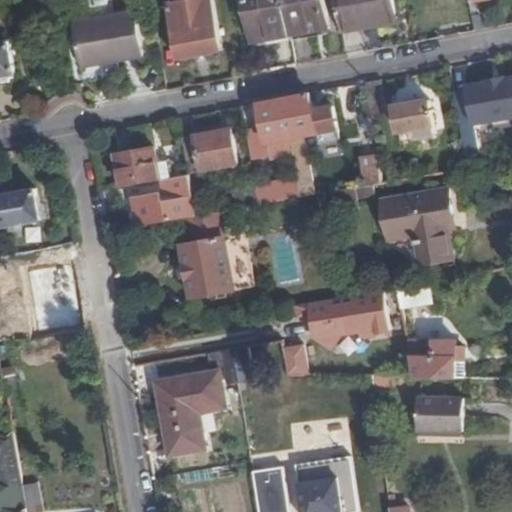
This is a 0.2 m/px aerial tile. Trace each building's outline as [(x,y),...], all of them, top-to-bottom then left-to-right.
[(166,0),(178,60),(201,55),(224,50),(214,0),(166,0)] [(284,0),(244,0),(251,39),(274,35),(291,32),(284,0)] [(323,0),(284,0),(291,32),(310,28),(329,25),(323,0)] [(336,0),(342,31),(374,25),(398,21),(393,0),(336,0)] [(135,14),(72,26),(80,68),(103,64),(102,61),(109,59),(114,58),(115,61),(143,56),(135,14)] [(0,77),(17,74),(11,40),(0,42),(0,77)] [(468,88),(455,91),(467,155),(480,152),(475,124),(511,116),(511,76),(507,77),(507,75),(497,77),(487,79),(488,81),(468,85),(468,88)] [(314,109),(310,93),(302,94),(285,98),(294,142),(302,184),(305,199),(315,197),(303,135),(317,132),(319,144),(340,140),(333,105),(314,109)] [(290,143),(294,142),(285,98),(268,101),(259,103),(264,129),(247,133),(253,160),(272,156),(270,145),(290,141),(290,143)] [(414,104),(396,107),(401,133),(421,129),(422,134),(429,133),(429,128),(436,126),(431,100),(414,104)] [(208,137),(184,141),(191,175),(240,165),(234,131),(208,137)] [(120,171),(124,188),(163,180),(160,166),(157,151),(140,154),(118,159),(120,171)] [(364,158),(370,187),(387,185),(381,155),(364,158)] [(173,178),(170,164),(160,166),(163,180),(173,178)] [(139,210),(142,226),(199,214),(197,204),(191,176),(165,181),(168,195),(182,193),(184,200),(160,205),(159,195),(136,200),(139,210)] [(302,184),(259,193),(262,208),(305,199),(302,184)] [(453,190),(387,201),(393,237),(417,233),(420,244),(424,243),(428,265),(459,260),(453,229),(450,230),(449,221),(448,217),(458,216),(453,190)] [(17,195),(0,198),(0,214),(3,231),(45,223),(39,191),(17,195)] [(259,193),(197,204),(199,214),(200,217),(262,208),(259,193)] [(460,228),(458,216),(448,217),(449,221),(450,230),(453,229),(460,228)] [(254,287),(244,235),(182,247),(187,273),(192,300),(254,287)] [(438,306),(435,284),(402,290),(404,300),(406,312),(438,306)] [(310,318),(313,318),(317,320),(318,325),(318,332),(319,339),(338,352),(348,337),(365,334),(372,339),(397,334),(390,292),(300,308),(302,320),(310,318)] [(313,318),(310,318),(313,333),(318,332),(318,325),(317,320),(313,318)] [(462,342),(412,341),(419,378),(467,380),(468,365),(469,353),(462,352),(462,342)] [(296,347),(277,351),(281,373),(300,374),(296,347)] [(250,379),(247,364),(232,367),(235,382),(250,379)] [(218,370),(157,381),(163,414),(170,453),(204,447),(197,411),(224,405),(218,370)] [(396,377),(380,377),(382,394),(397,393),(396,377)] [(470,400),(424,398),(423,431),(447,432),(469,433),(470,400)] [(28,511),(24,484),(16,439),(7,435),(0,438),(0,454),(2,456),(7,486),(5,488),(0,485),(0,511),(28,511)] [(294,466),(296,481),(336,475),(334,460),(294,466)] [(296,481),(300,511),(341,511),(340,502),(352,500),(348,473),(336,475),(296,481)] [(39,482),(24,484),(28,511),(39,511),(44,511),(39,482)] [(285,511),(280,486),(255,490),(258,511),(285,511)] [(398,494),(392,495),(393,511),(412,511),(411,505),(400,506),(398,494)]
